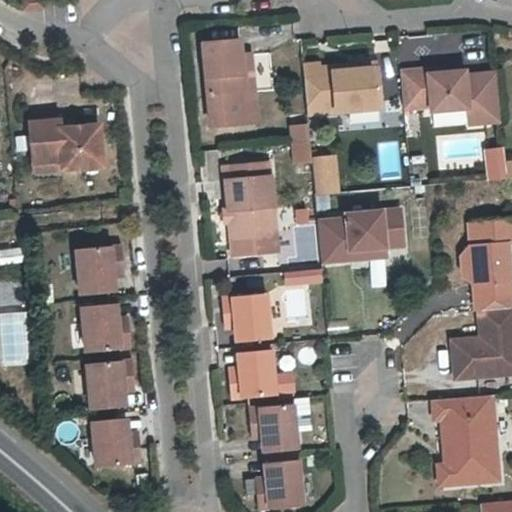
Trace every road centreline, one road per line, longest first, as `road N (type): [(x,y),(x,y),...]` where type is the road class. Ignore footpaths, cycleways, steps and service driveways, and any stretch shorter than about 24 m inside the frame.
road 1 (residential): [(140,86),(176,511)]
road 2 (residential): [(206,511),(182,172),(176,115),(164,93)]
road 3 (residential): [(341,0),(366,17),(511,3)]
road 4 (residential): [(353,511),(354,351)]
